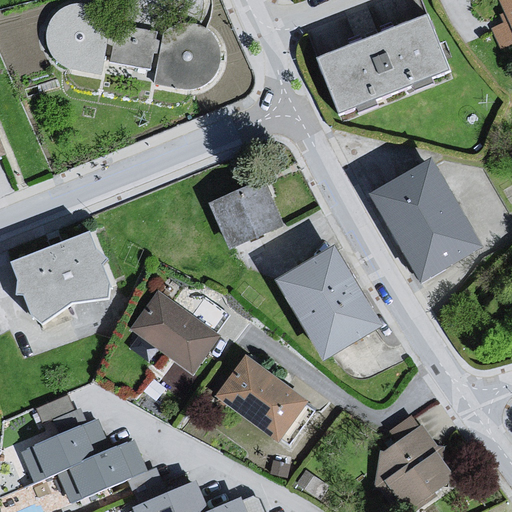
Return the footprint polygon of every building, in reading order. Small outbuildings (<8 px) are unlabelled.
[(511,0),(497,0),(507,21),(511,31),(511,0)] [(200,91),(209,85),(215,76),(218,66),(218,56),(215,46),(209,38),(200,32),(190,29),(179,30),(170,34),(162,41),(103,26),(97,17),(88,12),(78,9),(67,10),(58,14),(50,20),(44,29),(42,40),(44,51),(49,60),(57,68),(66,72),(77,73),(88,70),(97,64),(153,75),(151,86),(168,88),(178,92),(189,93),(200,91)] [(429,17),(316,62),(341,121),(454,74),(429,17)] [(511,43),(511,31),(507,21),(490,30),(499,49),(511,43)] [(0,136),(0,166),(11,163),(0,136)] [(433,157),(370,192),(420,282),(483,246),(433,157)] [(264,177),(210,200),(232,250),(286,227),(264,177)] [(91,235),(9,265),(17,287),(23,286),(21,296),(22,302),(28,301),(35,323),(43,331),(77,309),(113,306),(115,295),(108,274),(114,265),(99,259),(91,235)] [(334,248),(280,280),(323,352),(377,321),(334,248)] [(159,289),(130,331),(195,375),(224,333),(159,289)] [(246,354),(214,397),(277,443),(309,399),(246,354)] [(41,401),(50,433),(85,423),(75,391),(41,401)] [(94,424),(18,451),(33,486),(54,477),(108,454),(94,424)] [(456,478),(423,426),(375,456),(408,508),(456,478)] [(108,454),(54,477),(67,511),(146,478),(132,445),(108,454)] [(210,511),(198,487),(141,511),(210,511)]
